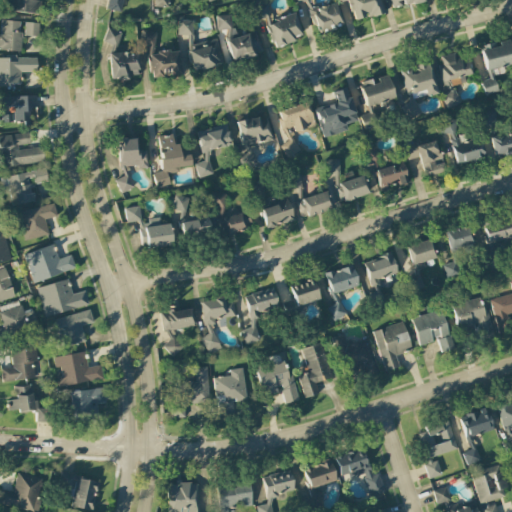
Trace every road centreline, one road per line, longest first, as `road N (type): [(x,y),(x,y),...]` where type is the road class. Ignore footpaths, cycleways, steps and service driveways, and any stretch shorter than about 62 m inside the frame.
road 1 (residential): [(0,440),(171,452),(254,446),(511,366)]
road 2 (tertiary): [(144,511),(152,450),(145,363),(96,192),(84,115),(89,0)]
road 3 (tertiary): [(65,0),(65,145),(121,347),(131,448),(124,511)]
road 4 (residential): [(511,7),(204,101),(62,117)]
road 5 (residential): [(511,183),(274,259),(108,292)]
